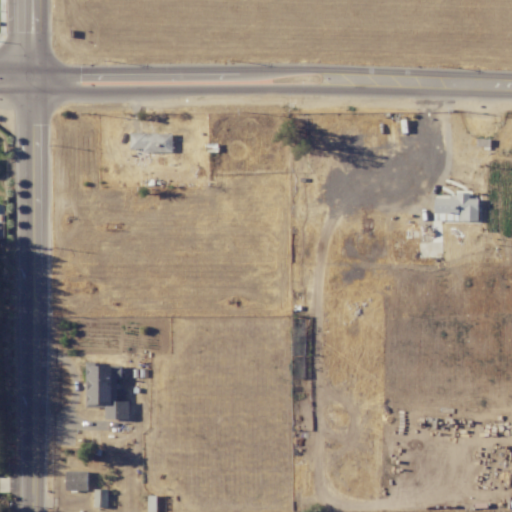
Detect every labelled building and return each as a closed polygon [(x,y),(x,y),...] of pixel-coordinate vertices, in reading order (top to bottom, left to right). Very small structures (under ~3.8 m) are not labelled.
[(172,133),(129,133),(130,149),(142,149),(142,153),(172,152),(172,133)] [(435,197),(435,221),(478,222),(478,199),(469,198),(469,193),(457,193),(457,198),(435,197)] [(86,407),(105,407),(105,419),(129,419),(129,401),(116,401),(116,379),(122,379),(122,365),(86,365),(86,407)] [(87,471),(65,471),(65,490),(87,490),(87,471)] [(107,507),(107,490),(94,489),(93,507),(107,507)]
